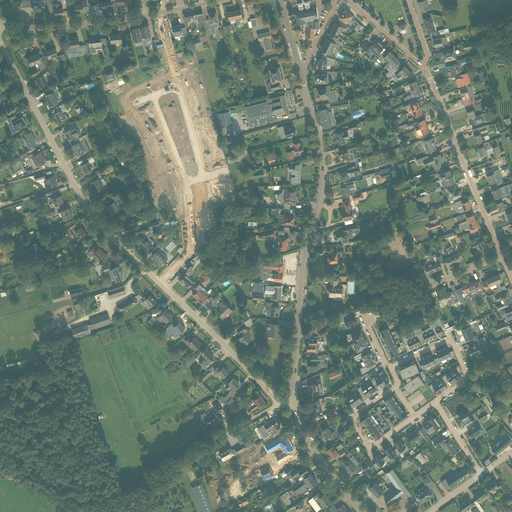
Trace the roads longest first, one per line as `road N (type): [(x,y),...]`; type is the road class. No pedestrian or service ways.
road 1 (tertiary): [(293,404),(302,273),(322,164),(301,72)]
road 2 (residential): [(160,283),(85,206),(3,49)]
road 3 (track): [(216,437),(155,475),(97,495),(43,492),(0,474)]
road 4 (residential): [(501,257),(422,66)]
road 5 (residential): [(279,403),(160,283)]
road 6 (tertiary): [(0,23),(40,28),(158,14)]
road 7 (residential): [(434,403),(467,380),(451,341),(388,367)]
road 8 (residential): [(414,417),(368,447),(350,418),(395,388)]
road 9 (tertiary): [(360,511),(317,457),(293,404)]
